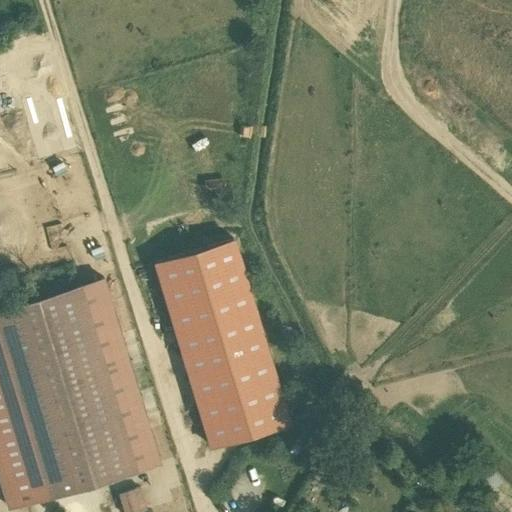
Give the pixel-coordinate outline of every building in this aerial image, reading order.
[(45,227),(51,248),(66,243),(60,222),(45,227)] [(234,242),(158,265),(213,444),(289,421),(234,242)] [(80,285),(0,308),(0,452),(16,505),(161,460),(106,277),(80,285)] [(502,480),(491,468),(477,480),(488,493),(502,480)] [(137,484),(114,490),(118,511),(123,511),(143,508),(137,484)]
